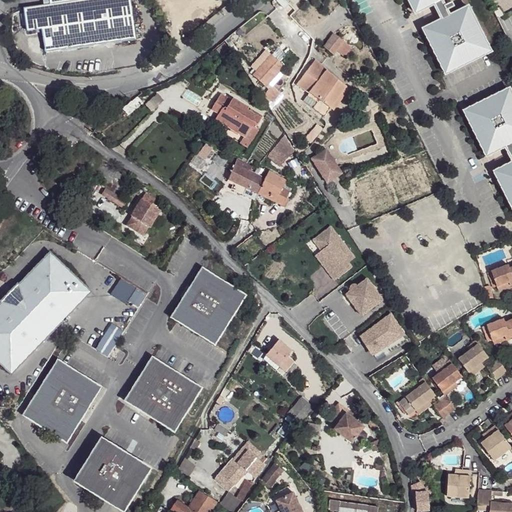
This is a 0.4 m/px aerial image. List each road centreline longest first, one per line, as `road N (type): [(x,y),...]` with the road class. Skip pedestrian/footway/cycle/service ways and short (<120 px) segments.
road 1 (unclassified): [(58,119),(176,202),(368,391),(401,458)]
road 2 (residential): [(126,84),(171,69),(256,0)]
